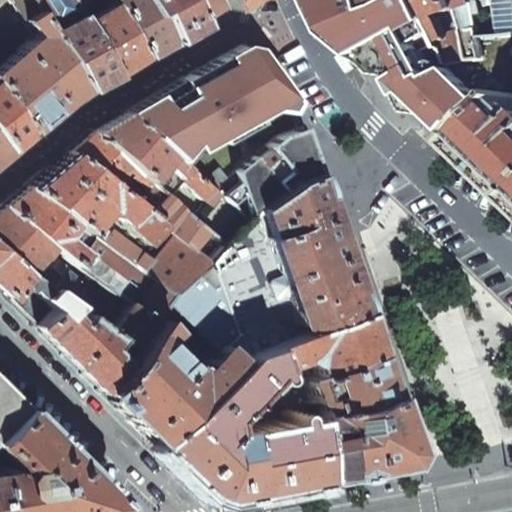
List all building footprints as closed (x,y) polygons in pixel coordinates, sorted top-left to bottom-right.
[(0,92),(30,132),(51,115),(63,105),(83,90),(45,29),(47,27),(28,0),(10,0),(32,33),(4,57),(0,50),(0,92)] [(28,0),(47,27),(74,10),(68,0),(109,0),(141,55),(196,24),(183,0),(28,0)] [(141,55),(109,0),(68,0),(74,10),(112,74),(132,61),(141,55)] [(183,0),(196,24),(201,21),(219,11),(224,8),(219,0),(183,0)] [(441,95),(391,0),(327,0),(321,2),(330,16),(369,64),(410,109),(420,104),(435,96),(441,95)] [(391,0),(441,95),(462,92),(451,65),(424,0),(391,0)] [(424,0),(451,65),(472,61),(454,0),(424,0)] [(511,0),(473,0),(477,14),(483,13),(482,7),(492,4),(491,0),(497,0),(501,25),(509,24),(510,29),(511,28),(511,34),(496,36),(496,37),(482,39),(487,58),(472,61),(451,65),(462,92),(496,88),(511,88),(511,0)] [(477,14),(473,0),(454,0),(472,61),(487,58),(482,39),(477,14)] [(47,27),(45,29),(83,90),(102,80),(112,74),(74,10),(47,27)] [(238,45),(121,112),(178,161),(191,146),(192,148),(214,135),(218,142),(255,120),(252,114),(265,106),(282,109),(287,100),(288,99),(250,48),(238,45)] [(511,88),(496,88),(462,92),(441,95),(435,96),(420,104),(473,155),(480,150),(511,116),(511,88)] [(0,92),(0,140),(8,150),(23,138),(30,132),(0,92)] [(211,191),(210,190),(197,178),(187,170),(178,161),(121,112),(116,115),(90,129),(160,191),(167,182),(164,180),(171,173),(179,180),(178,181),(198,199),(203,194),(206,197),(211,191)] [(511,116),(480,150),(500,170),(498,172),(511,186),(511,116)] [(289,181),(313,171),(298,128),(275,135),(263,145),(266,149),(254,159),(251,156),(236,171),(224,179),(210,190),(211,191),(244,220),(251,211),(269,198),(289,181)] [(160,191),(90,129),(85,134),(65,150),(108,182),(161,225),(172,235),(205,261),(222,243),(189,218),(160,191)] [(0,161),(2,160),(10,153),(8,150),(0,140),(0,161)] [(94,237),(169,295),(205,261),(172,235),(151,260),(114,231),(108,231),(94,221),(107,205),(114,207),(115,215),(122,223),(145,244),(161,225),(108,182),(65,150),(44,167),(23,185),(73,221),(94,237)] [(197,178),(210,190),(224,179),(215,166),(197,178)] [(205,261),(217,293),(341,251),(313,171),(289,181),(269,198),(251,211),(244,220),(222,243),(205,261)] [(1,203),(50,245),(78,268),(128,302),(153,321),(154,319),(161,308),(165,302),(169,295),(94,237),(80,251),(62,236),(73,221),(23,185),(15,192),(1,203)] [(81,313),(96,323),(109,303),(65,271),(67,269),(45,250),(50,245),(1,203),(0,204),(0,250),(26,272),(58,296),(69,304),(81,313)] [(62,236),(80,251),(94,237),(73,221),(62,236)] [(10,304),(31,324),(47,307),(58,296),(26,272),(0,250),(0,290),(6,296),(4,298),(10,304)] [(341,251),(217,293),(237,353),(240,351),(263,343),(361,310),(341,251)] [(125,418),(150,443),(237,353),(217,293),(205,261),(169,295),(165,302),(212,348),(199,361),(201,366),(197,370),(190,371),(182,362),(181,364),(153,338),(163,327),(158,323),(162,319),(160,318),(165,312),(161,308),(154,319),(153,321),(132,348),(100,393),(125,418)] [(69,304),(58,296),(47,307),(31,324),(38,331),(100,393),(132,348),(108,331),(96,323),(81,313),(73,320),(63,310),(69,304)] [(108,331),(132,348),(153,321),(128,302),(108,331)] [(309,364),(313,375),(376,352),(361,310),(263,343),(273,368),(299,358),(309,364)] [(237,353),(150,443),(175,468),(199,492),(226,496),(318,480),(307,415),(283,386),(273,368),(263,343),(240,351),(237,353)] [(307,415),(318,480),(401,464),(410,451),(376,352),(313,375),(301,379),(310,402),(314,401),(319,412),(307,415)] [(0,391),(0,418),(13,404),(0,391)] [(0,511),(109,511),(113,502),(13,404),(0,418),(0,459),(9,469),(5,474),(2,474),(1,469),(0,467),(0,511)]
